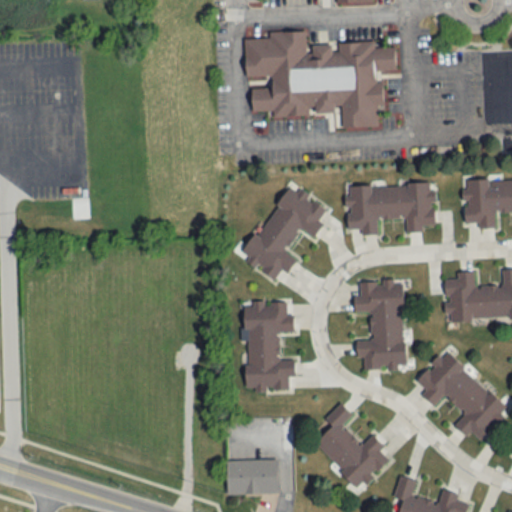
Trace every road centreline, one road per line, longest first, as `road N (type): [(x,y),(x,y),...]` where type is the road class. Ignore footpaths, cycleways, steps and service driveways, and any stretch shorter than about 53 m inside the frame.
road 1 (residential): [(330,278),(314,327),(338,378),(391,401),(463,463),(511,482)]
road 2 (residential): [(330,278),(373,255),(511,247)]
road 3 (tertiary): [(0,466),(155,511)]
